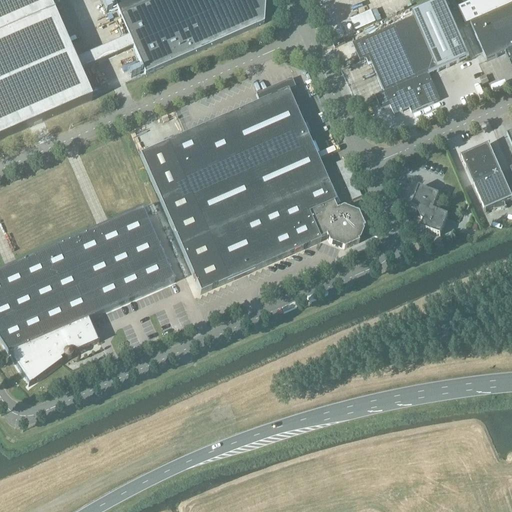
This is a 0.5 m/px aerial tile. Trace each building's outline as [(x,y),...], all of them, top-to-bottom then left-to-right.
[(47,0),(0,0),(0,141),(92,102),(47,0)] [(111,0),(120,18),(129,14),(142,43),(132,47),(145,76),(264,25),(265,1),(264,0),(111,0)] [(353,45),(355,51),(360,63),(369,59),(384,94),(376,98),(382,111),(390,107),(394,116),(403,112),(402,110),(409,107),(412,114),(440,101),(429,76),(469,58),(443,0),(442,0),(412,13),(414,18),(353,45)] [(458,10),(464,23),(471,25),(487,63),(505,54),(511,69),(511,0),(479,0),(458,9),(458,10)] [(370,10),(340,22),(345,34),(375,21),(370,10)] [(486,77),(480,79),(483,86),(489,83),(486,77)] [(185,137),(140,157),(160,202),(192,276),(200,295),(228,283),(305,250),(309,248),(320,243),(319,240),(326,237),(329,244),(344,250),(359,244),(365,229),(358,214),(343,208),(336,211),(334,204),(336,203),(288,93),(296,89),(292,80),(283,83),(256,95),(259,102),(260,104),(185,137)] [(501,85),(490,90),(491,94),(503,89),(501,85)] [(461,158),(473,185),(501,173),(489,146),(490,146),(489,145),(481,149),(468,152),(468,153),(469,153),(470,154),(460,158),(461,159),(461,158)] [(346,159),(338,163),(353,200),(361,196),(346,159)] [(511,198),(501,173),(473,185),(485,212),(484,213),(485,213),(494,209),(494,210),(493,211),(494,211),(507,208),(506,208),(505,204),(511,201),(511,198)] [(420,229),(440,237),(448,217),(433,211),(439,196),(419,188),(411,208),(418,211),(417,212),(422,222),(423,222),(420,229)] [(0,272),(0,343),(8,356),(8,355),(9,354),(10,354),(11,354),(11,355),(12,357),(13,360),(16,365),(19,370),(23,376),(25,379),(31,385),(28,387),(28,388),(62,363),(61,361),(64,359),(65,360),(67,361),(69,361),(71,359),(72,357),(71,355),(70,354),(74,352),(75,354),(99,344),(99,343),(98,343),(88,321),(174,284),(142,210),(0,272)]
